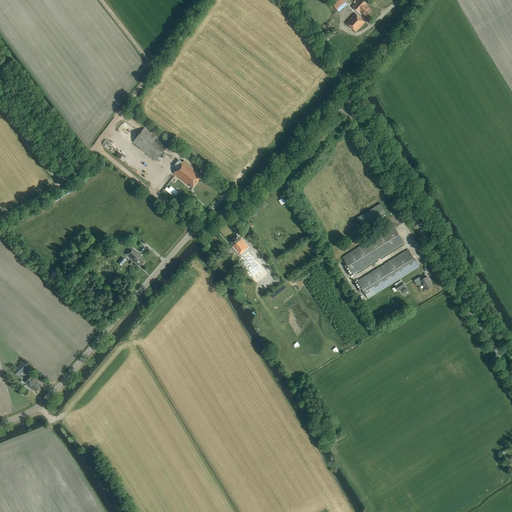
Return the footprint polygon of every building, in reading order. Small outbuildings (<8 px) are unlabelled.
[(338,12),(348,5),(343,0),(338,0),(332,5),(338,12)] [(362,0),(358,0),(352,7),(359,13),(360,12),(365,16),(371,10),(368,7),(369,6),(362,0)] [(356,32),(365,23),(355,14),(346,23),(356,32)] [(144,127),(133,142),(156,161),(168,147),(144,127)] [(192,188),(202,176),(184,161),(173,173),(192,188)] [(262,198),(258,201),(264,207),(267,203),(262,198)] [(362,227),(385,212),(380,204),(357,218),(362,227)] [(353,275),(404,243),(394,226),(343,258),(353,275)] [(244,251),(246,250),(245,250),(248,247),(241,238),(240,239),(237,235),(229,242),(231,245),(239,256),(244,251)] [(122,249),(128,242),(125,239),(119,245),(122,249)] [(8,252),(10,250),(4,244),(2,246),(8,252)] [(140,267),(144,262),(140,258),(142,256),(132,247),(126,254),(133,261),(140,267)] [(357,281),(362,289),(368,298),(419,267),(408,250),(357,281)] [(251,274),(258,268),(246,253),(238,259),(246,269),(251,274)] [(121,266),(126,260),(122,257),(118,263),(121,266)] [(426,290),(432,286),(429,281),(429,280),(427,277),(422,280),(420,277),(414,281),(417,286),(422,283),(426,290)] [(402,282),(401,281),(395,284),(395,286),(394,286),(398,291),(405,287),(402,282)] [(13,371),(18,375),(28,365),(24,361),(13,371)] [(35,392),(40,387),(30,377),(25,382),(32,389),(35,392)]
